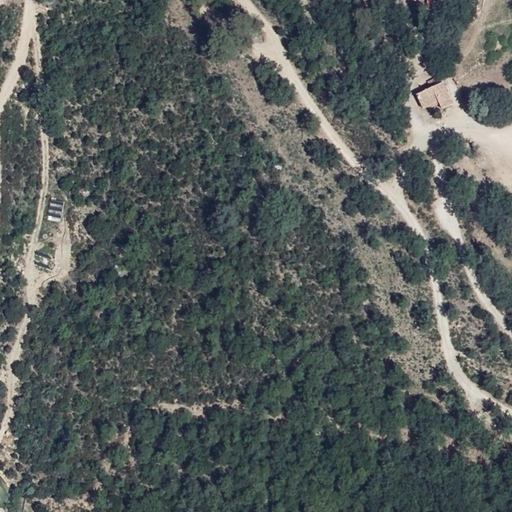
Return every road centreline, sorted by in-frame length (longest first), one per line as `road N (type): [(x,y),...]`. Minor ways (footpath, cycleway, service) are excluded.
road 1 (track): [(464,380),(442,328),(428,241),(304,98),(240,0)]
road 2 (track): [(511,331),(479,297),(423,148),(422,133),(443,124),(468,129)]
